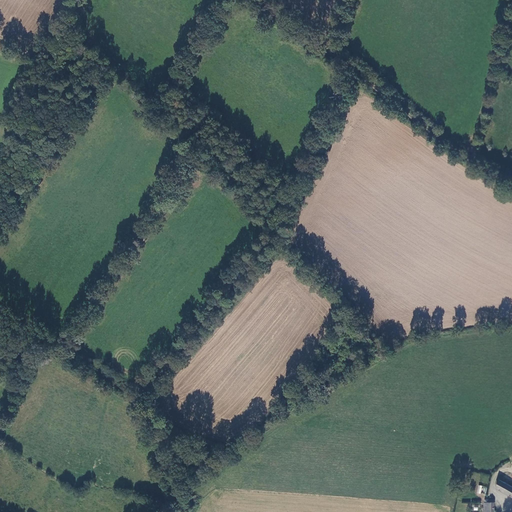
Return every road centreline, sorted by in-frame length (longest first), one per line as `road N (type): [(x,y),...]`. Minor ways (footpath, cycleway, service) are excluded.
road 1 (track): [(352,73),(273,234),(149,389),(174,511)]
road 2 (track): [(511,186),(352,73)]
road 3 (track): [(352,73),(253,0)]
